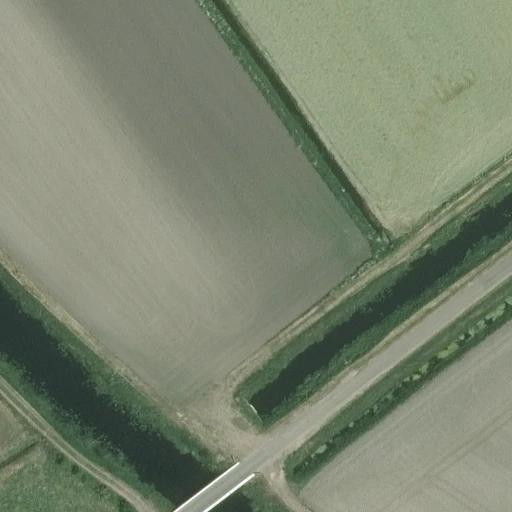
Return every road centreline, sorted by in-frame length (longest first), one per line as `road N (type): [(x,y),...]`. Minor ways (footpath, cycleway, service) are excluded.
road 1 (unclassified): [(190,511),(511,262)]
road 2 (track): [(0,390),(146,511)]
